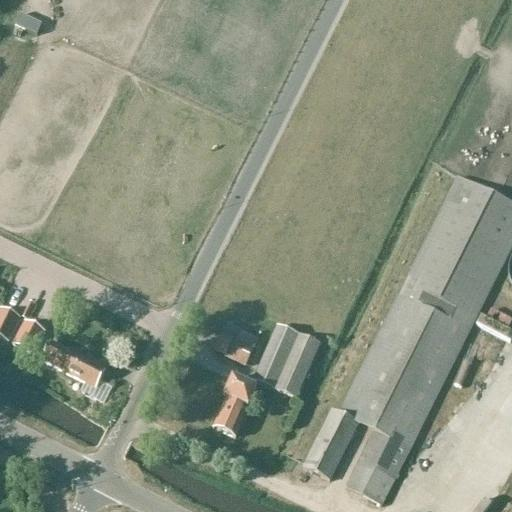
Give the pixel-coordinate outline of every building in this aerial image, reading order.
[(511,252),(511,207),(457,180),(337,416),(331,413),(301,471),(329,485),(358,428),(373,435),(345,493),(381,509),(511,252)] [(0,312),(0,341),(8,346),(20,322),(0,312)] [(25,326),(12,349),(31,360),(44,337),(25,326)] [(224,360),(224,361),(245,371),(258,342),(226,327),(214,356),(224,360)] [(320,349),(276,330),(251,386),(296,404),(320,349)] [(112,390),(100,384),(105,374),(51,346),(40,365),(84,387),(80,395),(103,407),(112,390)] [(222,406),(212,433),(235,442),(257,393),(231,382),(222,402),(222,406)]
